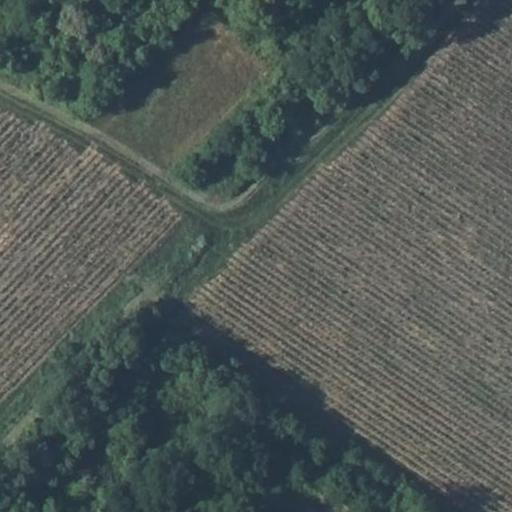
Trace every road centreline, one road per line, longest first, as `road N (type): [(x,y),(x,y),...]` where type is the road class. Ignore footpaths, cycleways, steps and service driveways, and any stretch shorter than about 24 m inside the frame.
road 1 (track): [(163,328),(439,511)]
road 2 (track): [(368,131),(163,328)]
road 3 (track): [(0,508),(163,328)]
road 4 (track): [(475,0),(368,131)]
